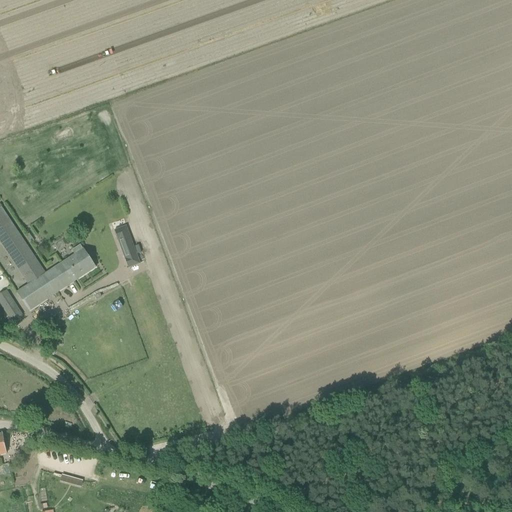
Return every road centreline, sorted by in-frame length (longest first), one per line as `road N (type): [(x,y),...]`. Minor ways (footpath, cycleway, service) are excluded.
road 1 (track): [(151,464),(511,335)]
road 2 (unclassified): [(280,511),(105,451)]
road 3 (unclassified): [(105,451),(61,381),(0,344)]
